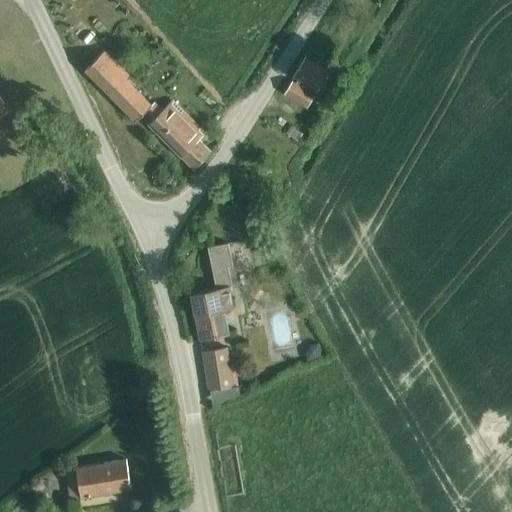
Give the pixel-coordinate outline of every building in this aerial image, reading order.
[(134,122),(145,112),(151,106),(146,101),(125,79),(128,77),(103,52),(84,71),(134,122)] [(292,83),(285,94),(308,108),(315,97),(313,96),(316,91),(317,92),(329,73),(305,58),(293,77),(298,81),(295,85),(292,83)] [(153,120),(148,124),(194,169),(210,153),(198,141),(199,139),(195,135),(200,129),(171,101),(162,111),(154,103),(151,106),(145,112),(153,120)] [(228,179),(222,187),(229,192),(235,184),(228,179)] [(223,309),(232,307),(234,307),(230,288),(233,287),(228,268),(233,267),(228,245),(208,249),(217,290),(191,296),(201,340),(228,334),(223,309)] [(309,346),(304,353),(306,360),(320,357),(316,344),(309,346)] [(201,352),(208,391),(234,387),(233,385),(237,385),(234,366),(235,366),(234,359),(229,360),(227,348),(201,352)] [(81,498),(131,490),(126,460),(76,469),(81,498)]
